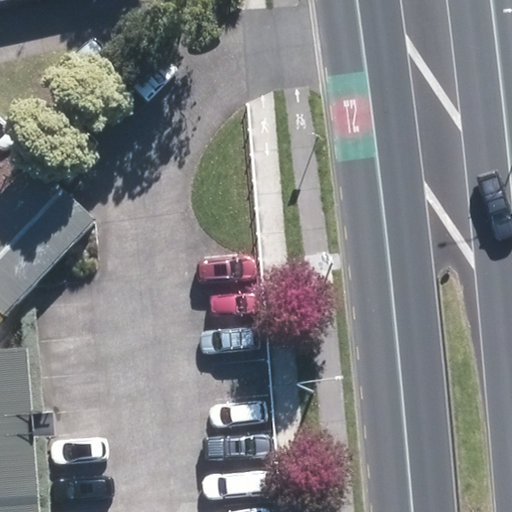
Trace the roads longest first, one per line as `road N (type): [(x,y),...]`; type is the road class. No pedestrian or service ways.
road 1 (primary): [(410,511),(381,171),(353,0)]
road 2 (unknown): [(178,103),(0,259)]
road 3 (primary): [(489,0),(511,140)]
